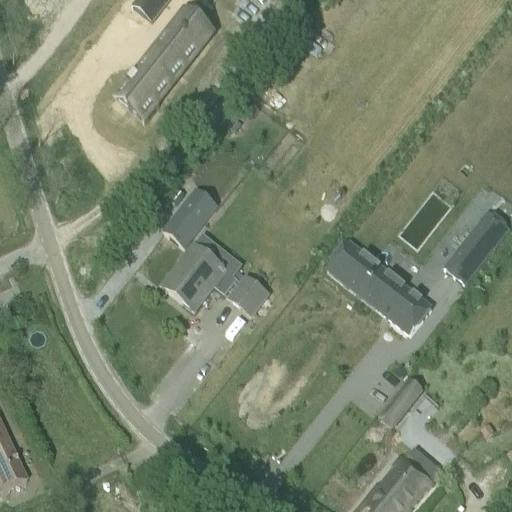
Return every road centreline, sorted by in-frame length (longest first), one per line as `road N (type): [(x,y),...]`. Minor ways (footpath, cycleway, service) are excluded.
road 1 (unclassified): [(268,511),(140,428),(91,356),(51,248)]
road 2 (unclassified): [(51,248),(0,83)]
